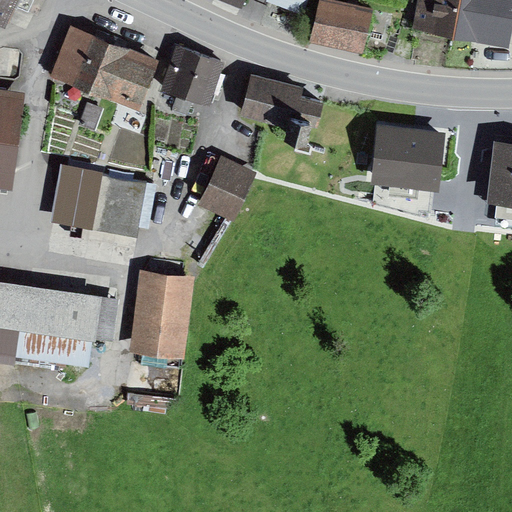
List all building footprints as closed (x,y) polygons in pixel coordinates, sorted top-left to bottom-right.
[(0,0),(0,16),(6,20),(14,0),(0,0)] [(374,5),(347,0),(318,0),(311,37),(364,48),(374,5)] [(457,0),(417,0),(412,22),(451,30),(457,0)] [(511,0),(457,0),(451,30),(506,43),(511,14),(511,0)] [(127,41),(72,20),(53,69),(107,91),(127,41)] [(159,54),(127,41),(107,91),(138,104),(159,54)] [(225,57),(175,41),(161,84),(177,89),(171,108),(186,113),(192,95),(210,101),(225,57)] [(304,83),(252,69),(241,108),(307,126),(309,118),(318,120),(325,95),(302,89),(304,83)] [(21,94),(0,91),(0,197),(9,198),(21,94)] [(103,105),(88,100),(80,123),(95,128),(103,105)] [(444,133),(384,124),(376,178),(437,187),(444,133)] [(511,136),(495,134),(488,192),(511,195),(511,136)] [(258,170),(223,153),(198,200),(234,218),(258,170)] [(148,178),(64,164),(59,190),(97,196),(92,224),(138,232),(148,178)] [(195,272),(140,265),(129,346),(184,353),(195,272)] [(128,294),(0,275),(0,359),(15,362),(17,353),(90,363),(95,334),(122,339),(128,294)]
